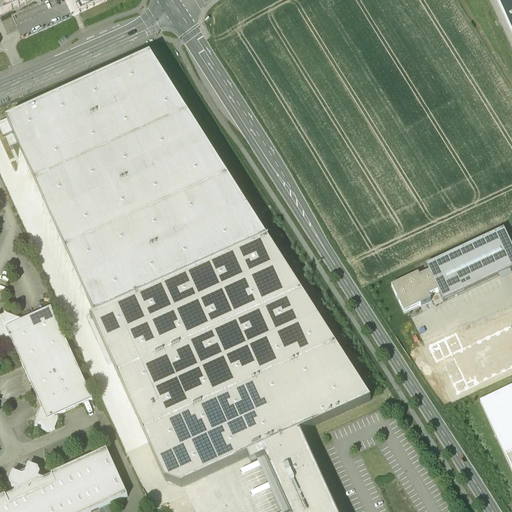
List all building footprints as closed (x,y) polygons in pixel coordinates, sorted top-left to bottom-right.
[(64,0),(47,0),(11,16),(22,40),(72,17),(64,0)] [(511,0),(499,0),(511,27),(511,0)] [(95,317),(267,239),(150,57),(0,125),(0,131),(3,139),(12,135),(95,317)] [(511,270),(511,242),(506,229),(428,265),(432,273),(441,291),(446,302),(511,270)] [(335,511),(300,433),(371,401),(268,241),(269,240),(268,239),(267,239),(95,317),(90,320),(91,321),(92,320),(165,481),(181,487),(248,457),(251,464),(264,458),(288,511),(335,511)] [(430,296),(441,291),(432,273),(422,278),(420,275),(394,287),(406,313),(432,301),(430,296)] [(92,400),(51,309),(23,321),(4,314),(4,315),(0,317),(0,316),(0,336),(5,339),(9,337),(40,407),(33,427),(36,426),(38,429),(48,432),(54,430),(58,420),(57,416),(92,400)] [(511,388),(481,402),(511,470),(511,388)] [(14,493),(0,499),(0,511),(94,511),(127,497),(106,451),(43,480),(38,479),(40,474),(38,469),(28,466),(25,475),(22,476),(13,473),(9,482),(11,487),(16,489),(14,493)]
